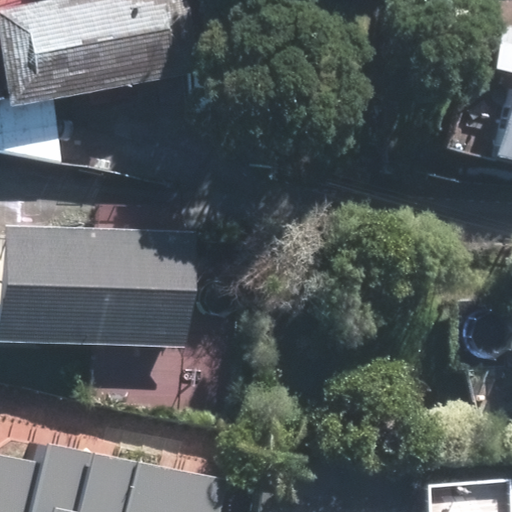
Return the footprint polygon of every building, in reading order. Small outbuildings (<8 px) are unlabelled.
[(172,0),(59,0),(0,13),(0,113),(189,71),(172,0)] [(443,0),(410,0),(410,27),(443,27),(443,0)] [(511,47),(473,40),(451,153),(511,164),(511,47)] [(163,242),(0,243),(0,347),(164,345),(163,242)] [(204,511),(211,477),(21,440),(15,467),(0,463),(0,511),(204,511)]
